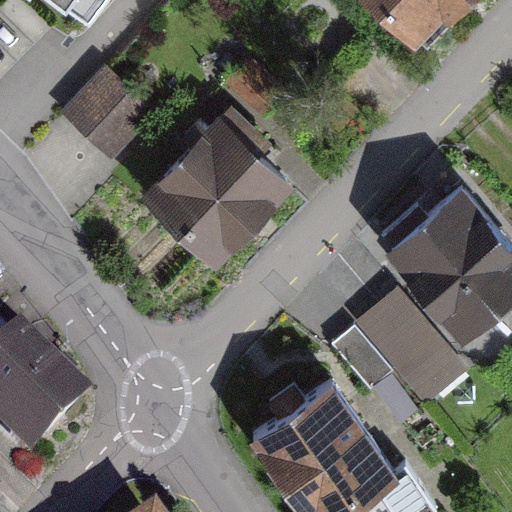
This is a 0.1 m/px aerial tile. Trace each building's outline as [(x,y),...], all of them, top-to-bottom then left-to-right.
[(96,0),(75,0),(90,10),(96,0)] [(394,0),(417,21),(436,0),(394,0)] [(111,156),(145,123),(98,75),(64,109),(111,156)] [(328,182),(232,100),(145,184),(247,266),(328,182)] [(511,337),(511,218),(464,170),(387,235),(483,360),(511,337)] [(464,359),(409,295),(373,327),(428,390),(464,359)] [(86,390),(22,328),(0,351),(0,414),(32,446),(86,390)] [(343,375),(250,420),(317,511),(439,511),(454,503),(343,375)]
